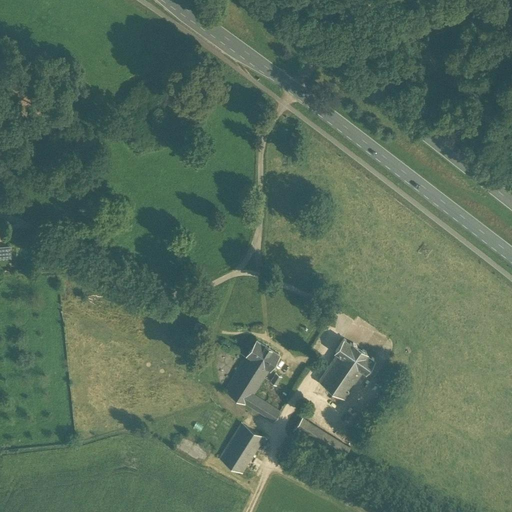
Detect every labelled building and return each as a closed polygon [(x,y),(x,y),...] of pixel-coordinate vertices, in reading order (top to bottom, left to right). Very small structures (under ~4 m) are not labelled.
[(0,257),(11,257),(10,246),(0,246),(0,257)] [(193,332),(205,336),(209,327),(197,323),(193,332)] [(338,353),(319,380),(344,397),(363,370),(365,372),(374,359),(366,353),(367,352),(353,342),(351,344),(344,338),(335,351),(338,353)] [(279,353),(256,339),(246,355),(269,369),(279,353)] [(254,394),(269,369),(246,355),(224,389),(274,421),(280,410),(254,394)] [(276,373),(271,380),(270,381),(276,385),(282,377),(276,373)] [(350,446),(302,416),(292,431),(341,461),(350,446)] [(362,425),(366,420),(361,416),(357,422),(362,425)] [(242,471),(252,455),(264,437),(241,423),(219,457),(242,471)]
